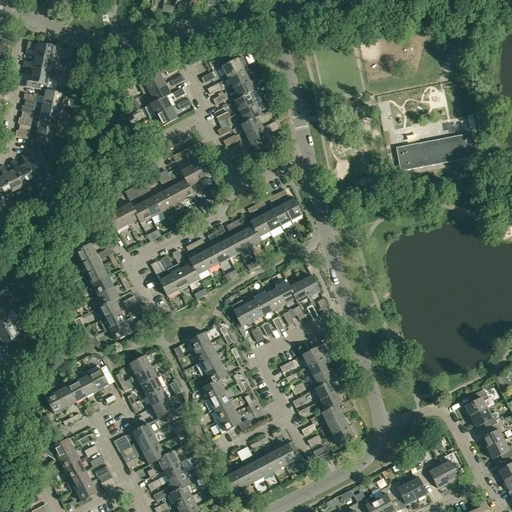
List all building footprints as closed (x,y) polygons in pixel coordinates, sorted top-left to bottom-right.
[(27,55),(35,56),(53,60),(56,47),(38,43),(36,51),(28,50),(27,55)] [(51,72),(53,60),(35,56),(34,64),(25,62),(24,67),(32,68),(51,72)] [(227,78),(244,69),(238,59),(222,67),(227,78)] [(165,70),(159,72),(143,81),(148,92),(165,84),(161,75),(166,72),(168,75),(179,69),(176,64),(165,70)] [(49,79),(51,72),(32,68),(31,76),(22,74),(20,86),(46,91),(54,93),(56,81),(49,79)] [(227,78),(233,89),(250,80),(244,69),(227,78)] [(210,73),(207,75),(201,78),(204,84),(216,78),(212,72),(210,73)] [(182,75),(171,81),(174,87),(185,81),(182,75)] [(233,89),(238,99),(238,100),(251,94),(256,92),(250,80),(233,89)] [(171,95),(165,84),(148,92),(154,103),(166,97),(167,97),(171,95)] [(171,95),(167,97),(166,97),(154,103),(150,105),(155,116),(172,107),(168,99),(173,96),(175,100),(186,94),(183,88),(172,94),(171,95)] [(220,89),(209,95),(212,100),(223,95),(220,89)] [(43,103),(62,107),(64,95),(54,93),(46,91),(44,97),(37,96),(25,93),(23,99),(43,103)] [(234,102),(240,112),(256,104),(251,94),(238,100),(238,99),(234,102)] [(189,99),(177,104),(181,110),(192,105),(189,99)] [(226,100),(214,105),(217,111),(228,106),(226,100)] [(41,116),(59,120),(62,107),(43,103),(41,116)] [(240,112),(245,123),(258,118),(262,115),(256,104),(240,112)] [(34,114),(35,109),(22,106),(21,112),(34,114)] [(155,116),(161,127),(178,118),(172,107),(155,116)] [(227,111),(216,118),(219,123),(230,117),(227,111)] [(56,132),(59,120),(41,116),(38,128),(56,132)] [(32,121),(21,119),(19,118),(18,124),(20,125),(31,127),(32,121)] [(247,136),(263,127),(258,118),(245,123),(241,125),(247,136)] [(229,125),(218,130),(221,136),(232,130),(229,125)] [(247,136),(252,147),(268,138),(263,127),(247,136)] [(35,141),(54,145),(56,132),(38,128),(35,141)] [(15,137),(17,137),(28,140),(30,134),(17,131),(15,137)] [(473,133),(396,148),(400,172),(477,157),(473,133)] [(235,135),(223,141),(226,147),(238,141),(235,137),(235,135)] [(274,150),(268,138),(252,147),(258,158),(274,150)] [(184,151),(187,156),(198,151),(195,145),(184,151)] [(240,146),(229,152),(232,158),(243,152),(240,146)] [(176,162),(187,156),(184,151),(173,157),(176,162)] [(31,162),(27,154),(22,157),(26,165),(35,181),(47,175),(38,158),(31,162)] [(242,167),(249,163),(246,157),(235,163),(238,169),(242,167)] [(23,187),(35,181),(26,165),(20,168),(16,160),(11,163),(15,170),(23,187)] [(200,182),(211,176),(203,160),(192,165),(200,182)] [(190,187),(200,182),(192,165),(181,171),(185,180),(190,187)] [(12,193),(23,187),(15,170),(9,174),(5,166),(0,168),(0,169),(4,176),(12,193)] [(169,173),(172,179),(179,174),(177,169),(169,173)] [(164,183),(172,179),(169,173),(161,178),(164,183)] [(1,199),(12,193),(4,176),(0,178),(0,197),(1,199)] [(158,185),(155,180),(147,184),(150,190),(158,185)] [(175,185),(184,202),(195,196),(190,187),(185,180),(175,185)] [(142,194),(150,190),(147,184),(139,189),(142,194)] [(173,207),(184,202),(175,185),(164,191),(173,207)] [(134,191),(126,195),(129,201),(137,197),(134,191)] [(162,213),(173,207),(164,191),(154,196),(162,213)] [(121,192),(113,196),(116,202),(124,198),(121,192)] [(108,206),(116,202),(113,196),(105,200),(108,206)] [(152,219),(162,213),(154,196),(143,202),(152,219)] [(294,199),(282,205),(291,221),(302,215),(294,199)] [(266,205),(264,201),(256,205),(258,209),(266,205)] [(141,224),(152,219),(143,202),(133,207),(139,220),(141,224)] [(131,203),(119,209),(128,226),(139,220),(133,207),(131,203)] [(280,227),(291,221),(282,205),(272,210),(280,227)] [(117,231),(128,226),(119,209),(108,215),(117,231)] [(261,216),(269,232),(280,227),(272,210),(261,216)] [(259,238),(269,232),(261,216),(250,221),(252,226),(253,226),(259,238)] [(230,229),(238,225),(236,221),(228,225),(230,229)] [(261,242),(259,238),(253,226),(252,226),(242,231),(250,248),(261,242)] [(158,230),(147,236),(150,243),(151,243),(161,237),(158,230)] [(231,237),(240,253),(242,258),(253,252),(250,248),(242,231),(231,237)] [(209,240),(217,236),(215,232),(207,236),(209,240)] [(221,243),(229,259),(240,253),(231,237),(221,243)] [(81,264),(97,255),(91,244),(86,247),(84,243),(73,249),(81,264)] [(188,251),(196,247),(194,243),(186,248),(188,251)] [(219,265),(229,259),(221,243),(210,248),(219,265)] [(199,254),(208,270),(219,265),(210,248),(199,254)] [(178,265),(184,262),(178,251),(172,254),(178,265)] [(198,275),(208,270),(199,254),(189,259),(191,264),(191,263),(198,276),(198,275)] [(81,264),(86,274),(103,265),(97,255),(81,264)] [(162,259),(165,266),(171,263),(167,256),(162,259)] [(116,269),(119,267),(115,259),(111,261),(116,269)] [(156,262),(151,265),(157,276),(162,273),(156,262)] [(178,291),(189,286),(181,269),(178,265),(173,267),(171,263),(165,266),(167,270),(168,270),(170,275),(178,291)] [(191,264),(181,269),(189,286),(200,280),(198,275),(198,276),(191,263),(191,264)] [(86,274),(92,285),(108,276),(103,265),(86,274)] [(168,297),(178,291),(170,275),(159,280),(168,297)] [(98,295),(114,287),(108,276),(92,285),(98,295)] [(320,292),(311,276),(300,282),(308,298),(320,292)] [(130,289),(126,280),(122,282),(127,291),(130,289)] [(275,285),(276,288),(285,305),(296,299),(289,287),(290,287),(286,280),(275,285)] [(298,304),(308,298),(300,282),(290,287),(289,287),(296,299),(298,304)] [(98,295),(103,305),(103,306),(115,300),(120,298),(114,287),(98,295)] [(275,310),(285,305),(276,288),(266,294),(275,310)] [(254,296),(255,299),(264,316),(275,310),(266,294),(264,291),(254,296)] [(123,302),(126,308),(137,302),(134,296),(123,302)] [(254,321),(264,316),(255,299),(245,305),(254,321)] [(324,314),(330,311),(323,299),(318,302),(324,314)] [(72,301),(68,303),(72,309),(75,307),(77,306),(73,300),(72,301)] [(104,319),(121,310),(115,300),(103,306),(103,305),(98,308),(104,319)] [(245,305),(243,301),(231,306),(242,327),(254,321),(245,305)] [(7,312),(2,303),(0,303),(0,317),(8,314),(13,311),(13,309),(7,312)] [(313,320),(319,316),(312,305),(307,308),(313,320)] [(131,318),(142,313),(140,307),(128,313),(131,318)] [(294,310),(300,321),(305,318),(299,307),(294,310)] [(105,332),(110,329),(126,321),(121,310),(104,319),(100,321),(105,332)] [(283,315),(289,327),(295,323),(289,312),(283,315)] [(0,332),(14,325),(8,314),(0,317),(0,332)] [(131,324),(129,319),(126,321),(110,329),(116,341),(132,332),(137,329),(148,324),(145,318),(134,324),(134,323),(131,324)] [(273,321),(279,332),(284,329),(278,318),(273,321)] [(14,325),(0,332),(0,337),(4,345),(20,337),(15,327),(25,321),(24,320),(14,325)] [(262,326),(268,337),(274,334),(268,323),(262,326)] [(224,337),(228,335),(224,327),(220,329),(224,337)] [(252,332),(258,343),(263,340),(257,329),(252,332)] [(211,344),(205,332),(189,341),(195,352),(211,344)] [(232,343),(228,335),(224,337),(228,345),(232,343)] [(217,354),(211,344),(195,352),(200,363),(217,354)] [(324,344),(302,355),(308,367),(325,358),(330,356),(324,344)] [(217,354),(200,363),(196,365),(201,376),(206,374),(222,365),(217,354)] [(146,356),(129,364),(135,375),(152,367),(146,356)] [(330,369),(325,358),(308,367),(314,377),(330,369)] [(291,361),(280,367),(283,373),(294,367),(291,361)] [(206,374),(211,384),(219,380),(219,381),(228,376),(222,365),(206,374)] [(135,375),(141,386),(157,377),(152,367),(135,375)] [(109,385),(103,374),(100,369),(89,375),(98,391),(100,394),(110,389),(108,385),(109,385)] [(314,377),(319,388),(331,382),(336,379),(330,369),(314,377)] [(286,378),(289,384),(300,378),(297,372),(286,378)] [(234,376),(238,384),(242,382),(238,374),(234,376)] [(89,375),(79,380),(87,397),(98,391),(89,375)] [(504,375),(496,379),(502,389),(510,385),(504,375)] [(157,377),(141,386),(146,397),(163,388),(157,377)] [(77,402),(87,397),(79,380),(68,386),(77,402)] [(225,391),(219,381),(219,380),(211,384),(203,388),(208,399),(225,391)] [(121,383),(125,391),(129,389),(125,381),(121,383)] [(175,395),(181,392),(176,382),(170,385),(175,395)] [(246,390),(242,382),(238,384),(242,392),(246,390)] [(331,382),(319,388),(315,390),(320,401),(337,392),(331,382)] [(294,395),(305,389),(302,383),(291,389),(294,395)] [(68,386),(57,391),(66,408),(77,402),(68,386)] [(13,405),(4,388),(0,390),(0,408),(1,411),(13,405)] [(146,397),(152,407),(168,399),(163,388),(146,397)] [(489,399),(484,390),(469,397),(472,403),(465,406),(470,417),(487,408),(484,402),(489,399)] [(55,414),(66,408),(57,391),(46,397),(55,414)] [(225,391),(208,399),(204,402),(209,412),(214,410),(230,401),(225,391)] [(342,403),(337,392),(320,401),(326,411),(338,406),(342,403)] [(106,400),(108,404),(116,399),(114,395),(106,400)] [(245,397),(249,405),(253,403),(249,395),(245,397)] [(293,402),(296,407),(307,402),(304,396),(293,402)] [(158,418),(167,414),(174,410),(168,399),(152,407),(158,418)] [(219,421),(236,412),(230,401),(214,410),(219,421)] [(140,411),(136,403),(132,405),(136,413),(140,411)] [(257,411),(253,403),(249,405),(253,413),(257,411)] [(174,410),(177,416),(177,417),(183,414),(182,406),(174,410)] [(298,412),(301,418),(312,412),(309,406),(298,412)] [(343,416),(338,406),(326,411),(321,414),(327,425),(343,416)] [(95,411),(93,407),(85,411),(87,415),(95,411)] [(491,415),(487,408),(470,417),(476,428),(483,424),(486,429),(500,421),(499,419),(496,412),(491,415)] [(221,434),(227,431),(242,423),(236,412),(219,421),(215,423),(221,434)] [(79,414),(71,418),(73,422),(81,418),(79,414)] [(143,427),(147,425),(143,416),(139,418),(143,427)] [(349,427),(343,416),(327,425),(333,435),(349,427)] [(63,422),(65,426),(73,422),(71,418),(63,422)] [(132,432),(138,444),(154,435),(161,432),(155,420),(148,424),(147,425),(143,427),(132,432)] [(505,431),(500,421),(486,429),(489,434),(481,438),(487,449),(504,440),(500,433),(505,431)] [(302,430),(304,436),(316,430),(313,425),(302,430)] [(349,427),(333,435),(338,446),(355,438),(349,427)] [(282,434),(280,430),(272,434),(274,438),(282,434)] [(82,446),(93,440),(90,434),(79,440),(82,446)] [(138,444),(143,454),(160,446),(154,435),(138,444)] [(307,441),(310,447),(321,441),(318,435),(307,441)] [(128,441),(125,436),(114,442),(117,447),(128,441)] [(258,441),(260,445),(268,441),(266,437),(258,441)] [(75,450),(69,439),(53,448),(52,445),(48,447),(44,453),(56,460),(59,459),(75,450)] [(503,461),(511,456),(511,444),(507,447),(504,440),(487,449),(493,459),(500,455),(503,461)] [(296,460),(288,444),(277,450),(285,466),(296,460)] [(9,451),(5,445),(0,447),(0,459),(6,457),(5,454),(6,453),(9,451)] [(88,457),(99,451),(96,445),(85,451),(88,457)] [(312,450),(315,456),(326,451),(323,445),(312,450)] [(165,456),(160,446),(143,454),(149,465),(158,461),(158,460),(165,456)] [(131,447),(120,453),(123,459),(134,453),(131,447)] [(59,459),(64,469),(80,461),(75,450),(59,459)] [(274,472),(285,466),(277,450),(266,455),(274,472)] [(158,460),(158,461),(163,471),(180,462),(174,451),(165,456),(158,460)] [(315,456),(316,458),(318,462),(329,456),(326,451),(315,456)] [(231,460),(239,456),(237,452),(229,457),(231,460)] [(446,462),(439,466),(448,483),(459,477),(455,470),(461,467),(453,452),(443,458),(446,462)] [(264,477),(274,472),(266,455),(255,461),(264,477)] [(93,467),(104,461),(101,456),(90,462),(93,467)] [(511,456),(503,461),(506,466),(498,470),(504,481),(511,476),(511,456)] [(126,463),(129,469),(140,463),(137,458),(126,463)] [(215,464),(217,468),(225,463),(223,459),(215,464)] [(80,461),(64,469),(70,480),(86,471),(80,461)] [(253,483),(264,477),(255,461),(245,466),(253,483)] [(163,471),(169,481),(185,473),(180,462),(163,471)] [(438,488),(448,483),(439,466),(433,469),(430,464),(424,468),(422,463),(418,465),(428,484),(434,481),(438,488)] [(414,479),(408,483),(417,500),(427,494),(423,486),(428,484),(418,465),(415,467),(417,471),(411,474),(414,479)] [(99,478),(110,472),(107,466),(96,472),(99,478)] [(242,488),(253,483),(245,466),(234,472),(242,488)] [(142,474),(145,480),(156,474),(153,469),(142,474)] [(72,492),(75,491),(92,482),(86,471),(70,480),(66,482),(72,492)] [(242,488),(234,472),(223,478),(231,494),(242,488)] [(185,473),(169,481),(174,492),(186,485),(191,483),(185,473)] [(104,489),(116,483),(113,477),(102,483),(104,489)] [(148,485),(151,491),(162,485),(159,479),(148,485)] [(398,481),(389,486),(397,501),(402,498),(406,505),(417,500),(408,483),(401,486),(398,481)] [(81,501),(97,493),(92,482),(75,491),(81,501)] [(170,494),(176,505),(192,497),(186,485),(174,492),(170,494)] [(382,496),(375,500),(381,511),(393,511),(395,511),(391,503),(397,501),(389,486),(380,491),(382,496)] [(153,496),(156,501),(167,495),(164,490),(153,496)] [(41,500),(38,495),(27,501),(30,506),(41,500)] [(176,505),(179,511),(188,511),(198,507),(192,497),(176,505)] [(381,511),(375,500),(369,503),(366,498),(357,503),(361,511),(381,511)] [(479,511),(487,508),(483,499),(471,506),(474,510),(470,511),(479,511)] [(156,511),(162,511),(168,509),(169,509),(166,503),(155,509),(156,511)] [(349,511),(361,511),(357,503),(348,508),(349,511)]
